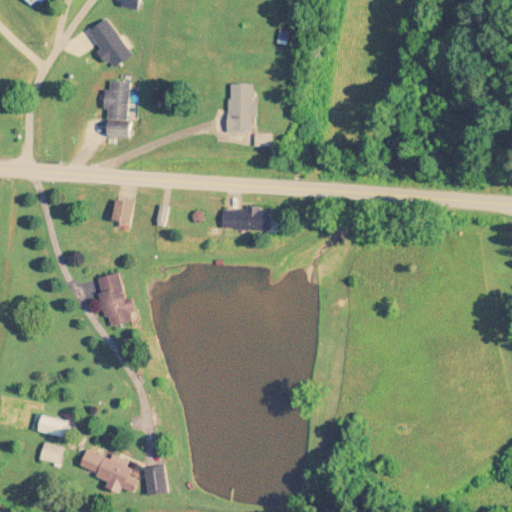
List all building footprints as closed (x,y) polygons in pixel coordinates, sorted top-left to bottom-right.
[(26,0),(37,9),(45,0),(26,0)] [(124,0),(123,3),(131,8),(136,0),(124,0)] [(134,57),(108,20),(90,32),(116,70),(134,57)] [(107,120),(127,121),(129,83),(108,82),(107,120)] [(233,86),(233,133),(258,133),(258,86),(233,86)] [(133,129),(112,125),(110,136),(131,140),(133,129)] [(133,225),(137,204),(119,200),(115,221),(133,225)] [(227,209),(227,231),(273,231),(273,209),(227,209)] [(135,323),(132,311),(139,309),(137,298),(129,299),(123,273),(98,278),(110,328),(135,323)] [(65,447),(45,445),(43,461),(63,464),(65,447)] [(109,456),(102,478),(113,481),(112,486),(138,495),(143,481),(134,478),(138,465),(109,456)]
